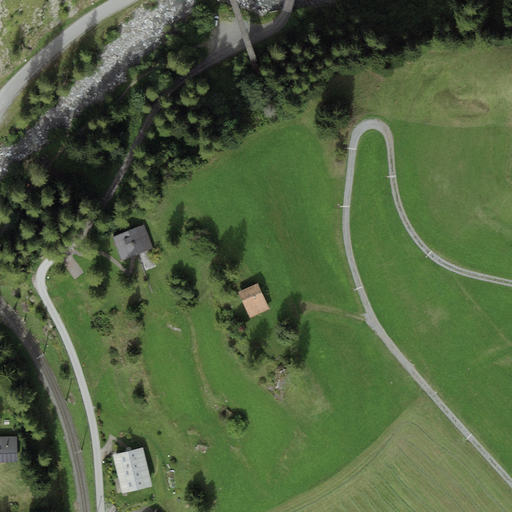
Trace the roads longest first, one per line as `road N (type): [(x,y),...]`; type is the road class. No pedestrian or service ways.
road 1 (track): [(511,485),(384,338),(345,237),(355,133),(379,124),(388,133),(398,205),(417,241),(443,263),(511,283)]
road 2 (residential): [(289,0),(285,17),(180,80),(109,197),(41,272),(92,419),(100,511)]
road 3 (unclassified): [(0,102),(42,57),(122,0)]
